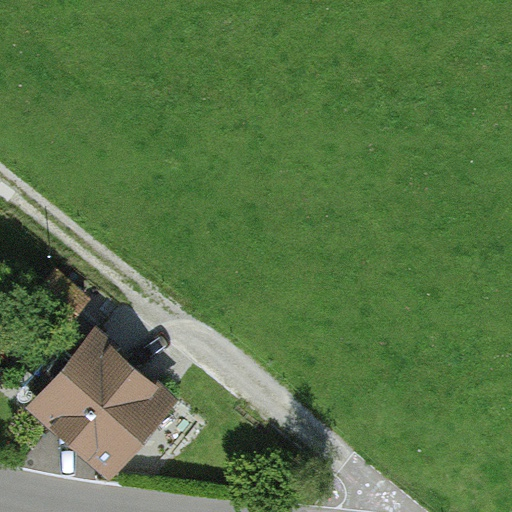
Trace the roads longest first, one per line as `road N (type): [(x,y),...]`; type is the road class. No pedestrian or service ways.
road 1 (track): [(398,511),(0,172)]
road 2 (residential): [(0,495),(126,511)]
